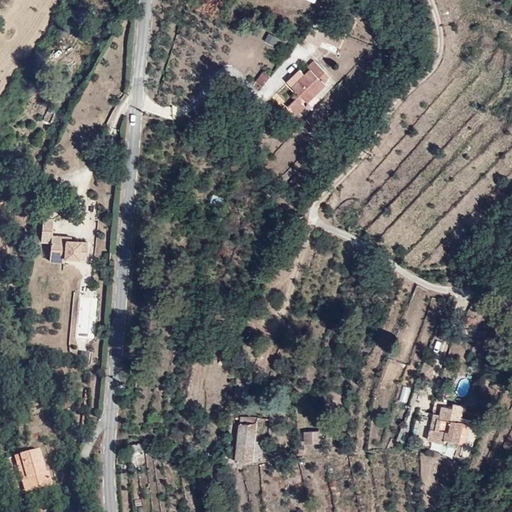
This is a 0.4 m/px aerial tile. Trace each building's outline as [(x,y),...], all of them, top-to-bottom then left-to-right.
[(358,28),(344,19),(335,32),(349,41),(358,28)] [(273,48),(279,40),(270,33),(264,40),(273,48)] [(308,64),(302,67),(287,76),(298,94),(320,81),(317,76),(325,72),(321,64),(320,64),(315,54),(306,60),(308,64)] [(287,76),(302,67),(299,62),(283,71),(287,76)] [(262,72),(255,81),(262,86),(269,77),(262,72)] [(296,99),(288,86),(279,92),(286,104),(296,99)] [(286,107),(294,116),(305,108),(298,98),(286,107)] [(108,124),(117,127),(122,111),(114,109),(108,124)] [(220,206),(222,198),(211,195),(209,203),(220,206)] [(80,235),(63,234),(58,234),(58,230),(44,229),(45,212),(35,212),(33,236),(43,236),(43,249),(57,249),(57,252),(75,252),(75,245),(79,245),(80,235)] [(493,279),(495,271),(482,270),(481,278),(493,279)] [(88,361),(89,353),(81,352),(79,360),(88,361)] [(437,437),(441,450),(456,448),(456,443),(470,440),(465,419),(461,420),(458,405),(449,406),(449,411),(440,412),(439,409),(430,412),(433,423),(442,421),(445,435),(437,437)] [(236,463),(254,465),(256,460),(258,460),(260,447),(257,447),(260,426),(248,424),(249,416),(242,416),(241,423),(236,463)] [(442,421),(433,423),(434,427),(437,437),(445,435),(442,421)] [(312,440),(312,435),(303,435),(303,448),(317,448),(317,440),(312,440)] [(20,477),(26,496),(29,495),(22,477),(27,475),(34,493),(54,484),(49,472),(47,472),(38,450),(14,460),(20,477)] [(134,460),(143,461),(144,450),(134,450),(134,460)] [(20,499),(26,496),(20,477),(14,460),(6,464),(20,499)] [(22,477),(29,495),(34,493),(27,475),(22,477)]
